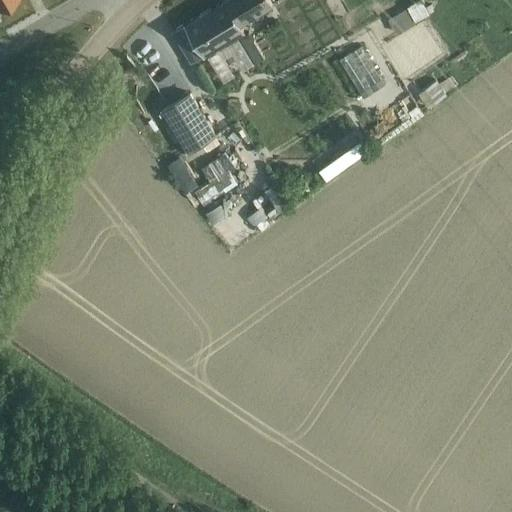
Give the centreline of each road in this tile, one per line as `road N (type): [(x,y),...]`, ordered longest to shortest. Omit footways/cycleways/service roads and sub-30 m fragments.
road 1 (tertiary): [(0,205),(82,63),(128,14)]
road 2 (unclassified): [(180,511),(0,391)]
